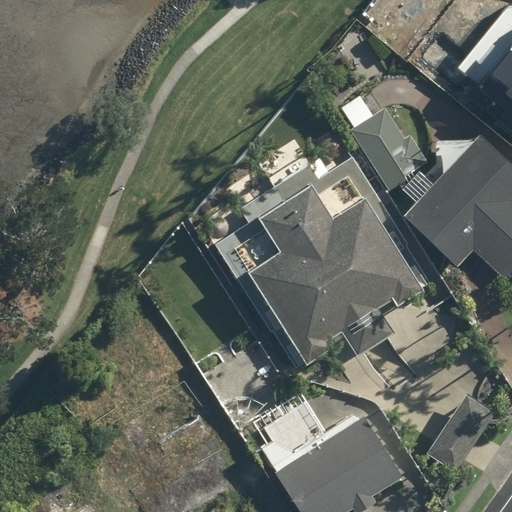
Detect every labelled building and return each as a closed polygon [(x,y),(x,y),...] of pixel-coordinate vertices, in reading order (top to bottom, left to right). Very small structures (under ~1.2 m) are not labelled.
[(511,12),(454,85),(511,131),(511,12)] [(511,169),(472,136),(422,185),(415,174),(429,166),(409,132),(397,139),(379,109),(368,115),(356,95),(336,106),(348,127),(345,129),(383,193),(392,187),(402,205),(391,216),(450,267),(466,252),(505,283),(511,273),(511,169)] [(326,220),(302,184),(249,220),(270,252),(241,271),(298,357),(336,331),(353,357),(390,333),(375,310),(390,299),(393,304),(416,289),(357,200),(326,220)] [(490,418),(459,397),(422,449),(453,471),(490,418)] [(370,493),(394,479),(351,410),(320,430),(306,408),(248,444),(290,511),(357,511),(375,501),(370,493)]
